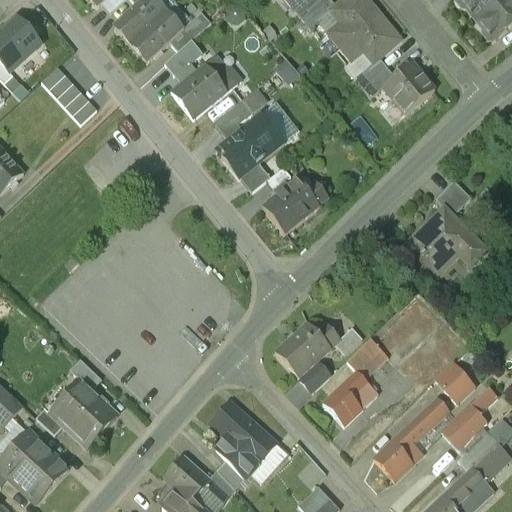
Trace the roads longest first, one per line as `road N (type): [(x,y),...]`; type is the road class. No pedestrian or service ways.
road 1 (residential): [(54,0),(287,294)]
road 2 (residential): [(482,94),(287,294)]
road 3 (residential): [(231,356),(374,511)]
road 4 (unknown): [(186,166),(30,307)]
road 5 (residential): [(231,356),(96,511)]
road 6 (residential): [(482,94),(403,0)]
